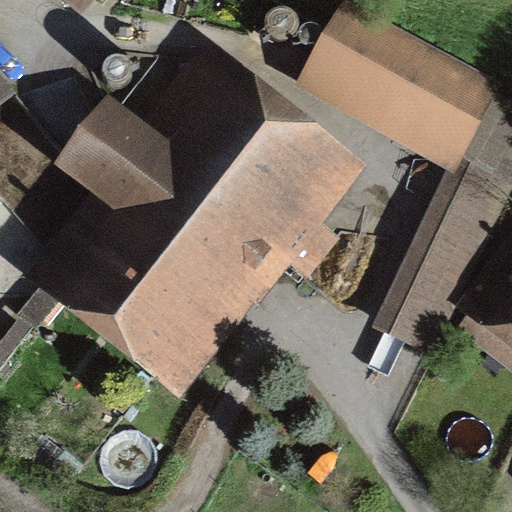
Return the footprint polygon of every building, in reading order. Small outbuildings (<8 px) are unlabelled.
[(33,0),(74,40),(114,0),(33,0)] [(295,31),(297,26),(297,20),(296,15),(292,11),(288,7),(282,6),(277,7),(272,9),(268,12),(266,17),(265,22),(265,27),(268,31),(271,35),(276,38),(281,38),(286,38),(291,35),(295,31)] [(391,110),(420,58),(422,55),(346,12),(313,69),(391,110)] [(313,21),(309,21),(305,22),(302,24),(300,27),(298,31),(298,35),(300,39),(302,42),(306,44),(310,45),(314,44),(317,43),(320,40),(322,36),(322,33),(322,29),(320,25),(317,23),(313,21)] [(102,70),(104,74),(106,78),(110,80),(115,81),(120,81),(124,79),(127,76),(129,71),(130,67),(129,62),(127,58),(123,55),(118,53),(114,53),(109,55),(106,57),(103,61),(102,65),(102,70)] [(511,176),(511,173),(511,107),(420,58),(391,110),(389,113),(475,159),(393,329),(436,348),(458,303),(455,302),(511,176)] [(178,439),(371,188),(204,61),(141,143),(109,119),(58,185),(101,218),(23,319),(178,439)] [(0,98),(0,118),(10,111),(0,98)] [(511,364),(511,266),(467,330),(511,364)]
